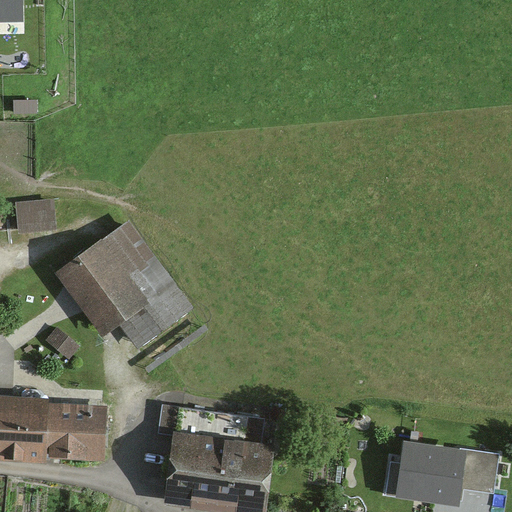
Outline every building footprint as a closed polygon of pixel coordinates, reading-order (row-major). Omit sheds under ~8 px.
[(0,0),(0,21),(37,20),(36,0),(0,0)] [(54,201),(18,206),(22,233),(58,229),(54,201)] [(135,223),(62,272),(104,333),(120,323),(138,349),(194,311),(135,223)] [(79,348),(58,331),(47,344),(68,361),(79,348)] [(106,402),(0,396),(0,455),(103,461),(106,402)] [(267,419),(165,407),(162,432),(175,434),(167,505),(227,511),(268,511),(276,447),(264,446),(267,419)] [(407,455),(401,503),(457,511),(463,462),(407,455)]
